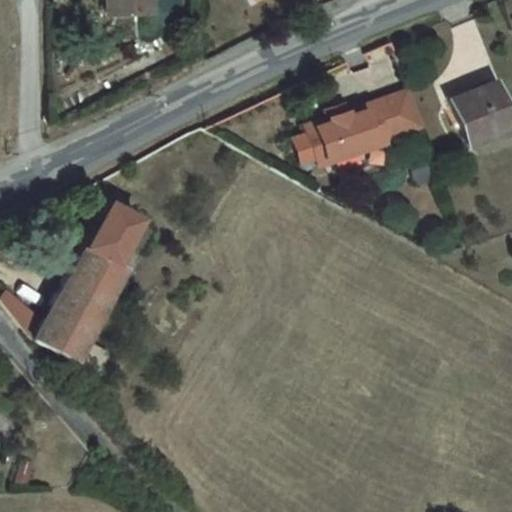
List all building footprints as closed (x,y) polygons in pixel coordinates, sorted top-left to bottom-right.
[(99,0),(99,17),(136,17),(136,0),(99,0)] [(511,126),(499,92),(460,104),(477,152),(511,138),(511,126)] [(396,138),(413,131),(397,95),(380,101),(396,138)] [(381,152),(377,145),(396,138),(380,101),(290,134),(310,179),(381,152)] [(125,223),(97,207),(46,306),(1,284),(0,286),(0,298),(33,338),(71,363),(82,342),(116,276),(105,264),(112,249),(125,223)] [(104,355),(82,342),(71,363),(93,377),(104,355)]
